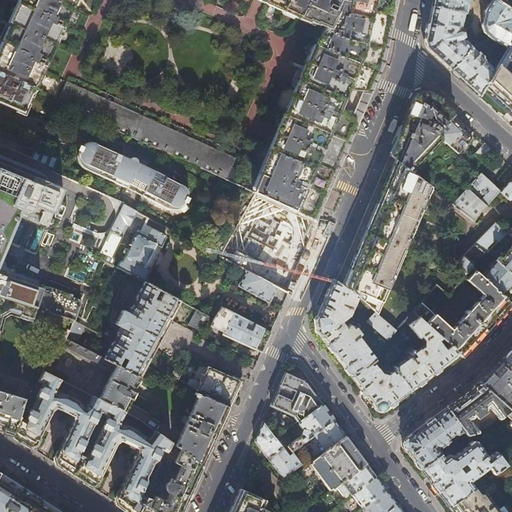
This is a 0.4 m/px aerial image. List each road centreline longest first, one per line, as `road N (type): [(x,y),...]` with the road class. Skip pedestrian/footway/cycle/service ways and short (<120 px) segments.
road 1 (residential): [(288,326),(404,60)]
road 2 (residential): [(204,511),(288,326)]
road 3 (residential): [(511,323),(470,368),(373,442)]
road 4 (residential): [(373,442),(288,326)]
road 5 (residential): [(404,60),(511,148)]
